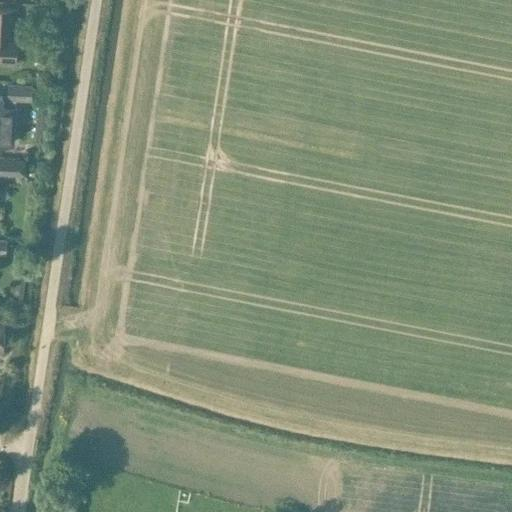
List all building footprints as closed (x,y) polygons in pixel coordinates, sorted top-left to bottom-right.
[(35,7),(34,17),(50,17),(50,8),(35,7)] [(13,35),(15,9),(0,8),(0,61),(15,63),(16,35),(13,35)] [(7,96),(7,100),(12,100),(31,101),(32,84),(8,83),(7,96)] [(0,96),(0,143),(10,144),(12,105),(3,105),(3,100),(3,96),(1,96),(0,96)] [(0,170),(23,172),(24,160),(0,158),(0,170)]
